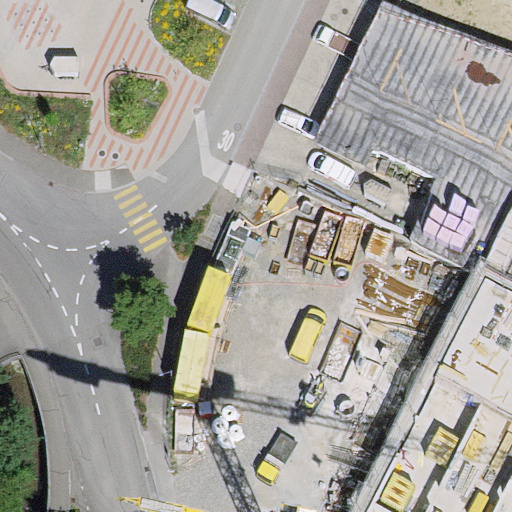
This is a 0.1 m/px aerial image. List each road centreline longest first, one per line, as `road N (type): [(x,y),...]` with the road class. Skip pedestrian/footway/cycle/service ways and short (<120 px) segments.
road 1 (residential): [(284,0),(205,154),(144,218),(50,277)]
road 2 (residential): [(50,277),(84,354),(127,511)]
